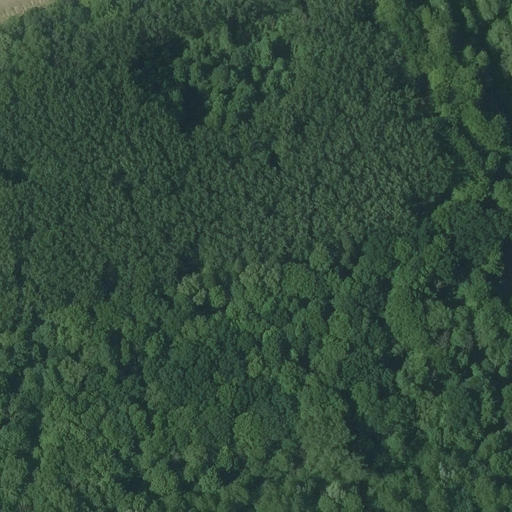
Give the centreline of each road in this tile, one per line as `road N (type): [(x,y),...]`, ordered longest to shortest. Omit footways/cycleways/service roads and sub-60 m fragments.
road 1 (track): [(511,307),(369,0)]
road 2 (track): [(192,0),(0,61)]
